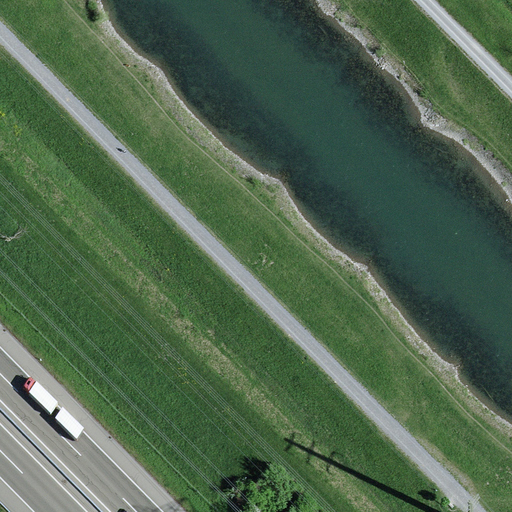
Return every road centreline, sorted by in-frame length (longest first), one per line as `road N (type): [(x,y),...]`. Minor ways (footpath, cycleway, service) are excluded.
road 1 (track): [(0,35),(472,511)]
road 2 (motorway): [(136,511),(0,373)]
road 3 (track): [(424,0),(511,88)]
